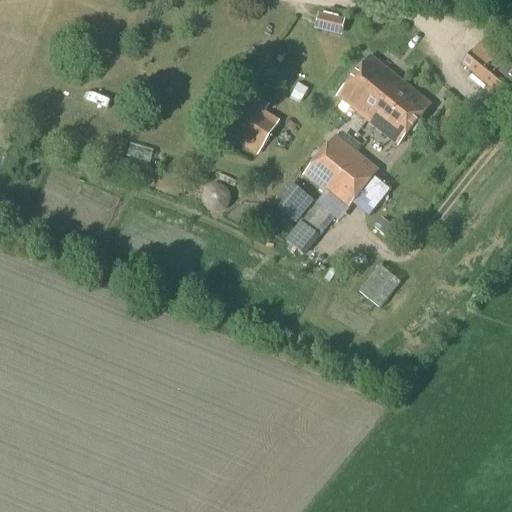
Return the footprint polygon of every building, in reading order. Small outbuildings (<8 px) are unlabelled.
[(340,37),(343,22),(316,16),(313,31),(340,37)] [(506,104),(511,96),(511,84),(471,52),(460,67),(506,104)] [(397,147),(430,106),(369,58),(337,98),(397,147)] [(262,150),(275,129),(244,110),(231,132),(226,138),(256,157),(260,149),(262,150)] [(445,142),(460,123),(448,113),(432,131),(445,142)] [(345,214),(378,172),(334,137),(301,179),(345,214)] [(295,180),(278,200),(298,217),(315,197),(295,180)] [(213,215),(215,215),(218,215),(220,214),(221,214),(223,213),(225,211),(227,209),(228,208),(229,206),(229,204),(230,201),(230,199),(229,197),(229,195),(228,193),(227,191),(225,189),(223,188),(221,187),(219,186),(217,186),(216,186),(214,186),(212,186),(209,187),(207,188),(205,190),(203,192),(202,193),(201,195),(201,197),(200,200),(200,201),(201,204),(202,206),(203,209),(205,211),(208,213),(211,214),(213,215)] [(387,241),(395,232),(380,220),(372,229),(387,241)] [(303,257),(318,239),(300,225),(285,243),(303,257)] [(364,287),(385,304),(404,282),(382,264),(364,287)]
